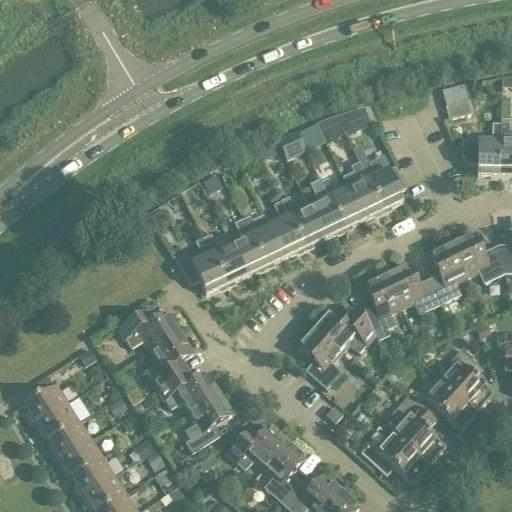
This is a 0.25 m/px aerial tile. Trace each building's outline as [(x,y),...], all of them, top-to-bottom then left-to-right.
[(511,91),(511,78),(502,80),(502,91),(511,91)] [(469,104),(445,110),(449,125),(472,118),(469,104)] [(363,113),(347,118),(356,137),(371,130),(369,124),(363,113)] [(346,119),(320,124),(323,141),(350,136),(346,119)] [(315,126),(297,134),(306,152),(323,144),(315,126)] [(461,158),(466,169),(476,170),(476,181),(492,181),(495,184),(499,184),(501,128),(492,128),(491,146),(461,145),(461,158)] [(501,128),(499,184),(502,184),(505,182),(511,181),(511,134),(508,135),(508,128),(501,128)] [(286,166),(306,157),(302,148),(297,138),(296,135),(276,145),(286,166)] [(273,159),(265,146),(255,151),(262,165),(273,159)] [(368,168),(366,164),(360,150),(353,153),(359,168),(383,219),(387,217),(388,213),(403,206),(398,197),(405,193),(395,171),(390,174),(384,161),(368,168)] [(351,172),(354,178),(343,183),(347,194),(362,225),(376,219),(380,220),(383,219),(359,168),(351,172)] [(202,190),(205,196),(207,200),(222,193),(216,181),(212,183),(201,188),(202,190)] [(327,183),(321,186),(330,206),(338,221),(345,237),(347,236),(349,232),(362,225),(347,194),(335,199),(327,183)] [(330,206),(321,186),(312,190),(320,207),(308,212),(323,244),(337,237),(341,239),(345,237),(338,221),(330,206)] [(288,202),(281,205),(305,256),(308,255),(309,251),(323,244),(308,212),(303,201),(290,207),(288,202)] [(305,256),(281,205),(273,209),(281,226),(270,231),(285,262),(297,256),(301,258),(305,256)] [(161,212),(149,220),(158,232),(169,225),(161,212)] [(264,219),(251,226),(249,220),(241,224),(266,275),(269,273),(270,269),(285,262),(270,231),(264,219)] [(242,244),(229,250),(245,281),(259,275),(262,276),(266,275),(241,224),(234,227),(242,244)] [(210,239),(202,243),(226,293),(230,292),(231,288),(245,281),(229,250),(224,239),(213,245),(210,239)] [(472,240),(451,249),(466,283),(477,277),(483,289),(504,279),(499,254),(483,262),(472,240)] [(195,246),(199,255),(198,261),(189,265),(188,262),(176,268),(191,291),(198,287),(205,300),(220,293),(223,295),(226,293),(202,243),(195,246)] [(466,283),(451,249),(429,260),(440,283),(429,288),(440,310),(460,300),(455,288),(466,283)] [(511,254),(499,254),(504,279),(511,279),(511,254)] [(407,271),(385,281),(401,314),(412,308),(418,320),(440,310),(429,288),(418,293),(407,271)] [(361,321),(359,321),(374,342),(374,341),(378,346),(389,341),(386,336),(395,331),(389,319),(401,314),(385,281),(364,291),(375,314),(361,321)] [(329,317),(313,335),(340,359),(349,350),(358,359),(374,342),(359,321),(361,321),(350,308),(336,324),(329,317)] [(149,315),(139,321),(118,335),(131,354),(142,347),(150,359),(180,339),(167,318),(156,325),(149,315)] [(485,329),(475,334),(480,345),(490,340),(485,329)] [(340,359),(313,335),(297,352),(316,369),(307,378),(326,395),(341,377),(332,369),(340,359)] [(497,338),(496,360),(504,360),(504,382),(511,382),(511,338),(505,338),(497,338)] [(180,339),(150,359),(156,368),(145,376),(158,396),(185,379),(178,368),(193,358),(180,339)] [(85,372),(97,365),(89,353),(78,361),(85,372)] [(439,384),(476,417),(493,399),(471,379),(479,371),(460,354),(450,365),(454,369),(439,384)] [(185,379),(158,396),(170,415),(181,408),(189,419),(219,400),(206,379),(191,388),(185,379)] [(373,381),(369,385),(375,390),(378,386),(373,381)] [(422,396),(412,407),(431,424),(438,416),(460,436),(476,417),(439,384),(425,400),(422,396)] [(34,430),(67,409),(55,390),(24,410),(28,415),(26,417),(34,430)] [(377,406),(369,399),(361,408),(369,415),(377,406)] [(219,400),(189,419),(195,429),(184,436),(189,445),(184,448),(192,459),(217,443),(211,433),(232,419),(219,400)] [(114,421),(127,413),(121,402),(108,411),(114,421)] [(431,424),(412,407),(406,402),(391,418),(401,427),(391,438),(428,471),(445,452),(431,440),(439,431),(431,424)] [(138,408),(132,412),(137,419),(143,415),(138,408)] [(79,427),(67,409),(34,430),(43,443),(45,442),(48,447),(79,427)] [(325,421),(334,429),(342,420),(333,412),(325,421)] [(120,427),(128,438),(138,430),(131,419),(120,427)] [(90,445),(79,427),(48,447),(51,452),(49,453),(58,466),(90,445)] [(253,432),(243,442),(227,460),(244,476),(253,466),(262,475),(287,448),(269,432),(262,440),(253,432)] [(428,471),(391,438),(377,453),(371,447),(361,458),(382,478),(390,469),(412,489),(428,471)] [(154,455),(147,443),(132,452),(140,464),(154,455)] [(102,463),(90,445),(58,466),(66,479),(68,478),(72,483),(102,463)] [(305,464),(287,448),(262,475),(272,483),(263,493),(280,508),(297,490),(288,482),(305,464)] [(156,455),(146,461),(154,475),(165,469),(156,455)] [(102,463),(72,483),(75,488),(73,489),(81,503),(114,482),(102,463)] [(154,481),(165,500),(178,492),(166,473),(154,481)] [(297,490),(280,508),(284,511),(325,511),(340,496),(323,480),(306,499),(297,490)] [(106,511),(126,500),(114,482),(81,503),(87,511),(106,511)] [(358,511),(340,496),(325,511),(358,511)] [(133,511),(126,500),(106,511),(133,511)] [(187,511),(181,502),(170,510),(171,511),(187,511)]
